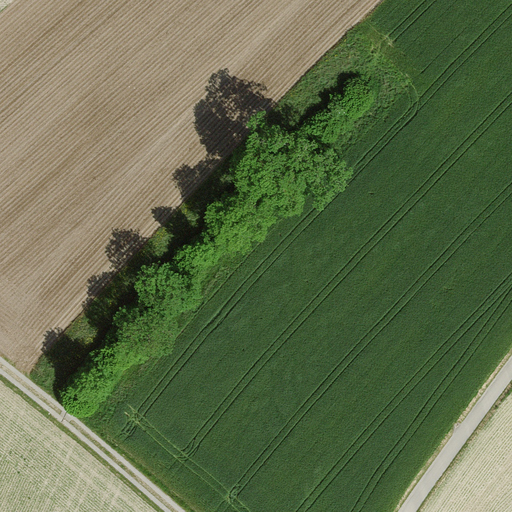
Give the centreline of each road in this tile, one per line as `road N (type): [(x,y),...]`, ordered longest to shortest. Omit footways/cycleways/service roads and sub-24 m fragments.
road 1 (track): [(176,511),(0,363)]
road 2 (unclassified): [(511,366),(408,511)]
